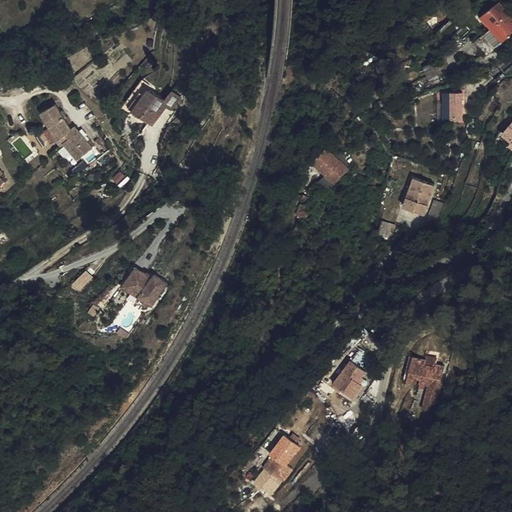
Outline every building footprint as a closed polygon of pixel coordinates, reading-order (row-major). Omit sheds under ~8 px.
[(497,32),(509,46),(511,43),(511,20),(511,18),(511,12),(505,4),(487,18),(497,32)] [(66,16),(57,20),(61,30),(72,26),(66,16)] [(504,50),(509,46),(497,32),(492,35),(504,50)] [(434,62),(424,66),(431,83),(441,79),(434,62)] [(48,73),(51,83),(57,81),(55,71),(48,73)] [(42,85),(51,83),(48,73),(40,75),(42,85)] [(164,112),(167,115),(171,109),(176,113),(186,100),(177,93),(169,102),(155,90),(157,88),(149,81),(127,110),(140,121),(143,117),(154,125),(164,112)] [(445,120),(468,121),(469,98),(447,96),(445,120)] [(50,131),(57,142),(58,141),(62,147),(64,145),(77,162),(92,150),(75,127),(70,130),(56,106),(40,115),(50,131)] [(157,128),(167,115),(164,112),(154,125),(157,128)] [(50,146),(57,142),(50,131),(43,135),(50,146)] [(12,146),(21,139),(18,135),(9,142),(12,146)] [(325,148),(315,159),(330,167),(325,178),(331,184),(346,170),(325,148)] [(330,167),(315,159),(311,163),(325,178),(330,167)] [(0,196),(5,193),(3,189),(9,184),(4,178),(0,173),(0,172),(3,170),(0,165),(0,196)] [(414,209),(413,212),(434,218),(443,188),(419,181),(411,209),(414,209)] [(449,215),(453,206),(443,202),(440,211),(449,215)] [(445,225),(449,215),(440,211),(437,222),(445,225)] [(380,235),(387,239),(395,227),(387,222),(380,235)] [(88,268),(73,282),(80,290),(95,275),(88,268)] [(169,285),(156,276),(153,280),(147,276),(137,270),(124,290),(153,309),(169,285)] [(153,280),(156,276),(150,272),(147,276),(153,280)] [(362,347),(354,356),(363,365),(372,356),(362,347)] [(410,381),(416,359),(410,357),(403,386),(417,390),(419,384),(410,381)] [(416,359),(410,381),(419,384),(423,385),(422,388),(424,388),(431,391),(430,396),(425,414),(438,417),(447,383),(444,382),(448,370),(439,368),(438,372),(427,370),(429,361),(416,359)] [(356,387),(364,376),(350,365),(332,388),(351,403),(360,391),(356,387)] [(287,444),(294,450),(297,446),(290,440),(287,444)] [(297,452),(294,450),(287,444),(282,441),(268,459),(271,461),(263,472),(281,487),(290,475),(284,470),(297,452)]
